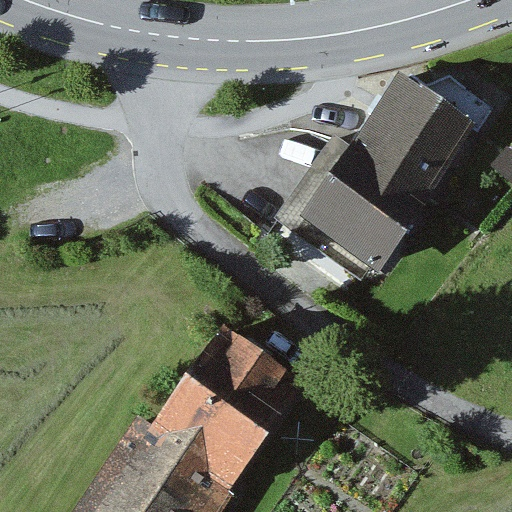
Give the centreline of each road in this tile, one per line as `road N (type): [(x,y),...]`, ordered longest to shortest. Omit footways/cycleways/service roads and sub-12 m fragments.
road 1 (unclassified): [(511,435),(422,395),(334,338),(173,202),(163,174),(161,37)]
road 2 (secondary): [(475,0),(326,37),(161,37)]
road 3 (secondary): [(161,37),(21,0)]
